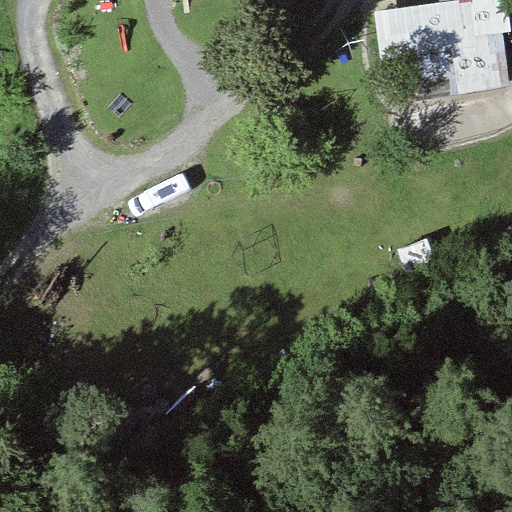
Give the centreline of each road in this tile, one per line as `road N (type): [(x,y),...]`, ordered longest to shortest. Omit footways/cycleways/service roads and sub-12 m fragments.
road 1 (track): [(346,0),(274,76),(175,157),(121,181),(75,188)]
road 2 (track): [(38,4),(40,93),(75,188)]
road 3 (track): [(75,188),(0,284)]
